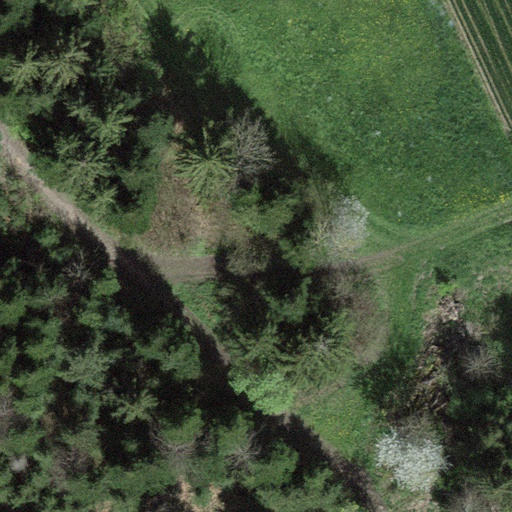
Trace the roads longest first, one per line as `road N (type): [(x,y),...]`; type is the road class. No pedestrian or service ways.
road 1 (track): [(511,191),(339,243),(160,227)]
road 2 (track): [(0,79),(160,227)]
